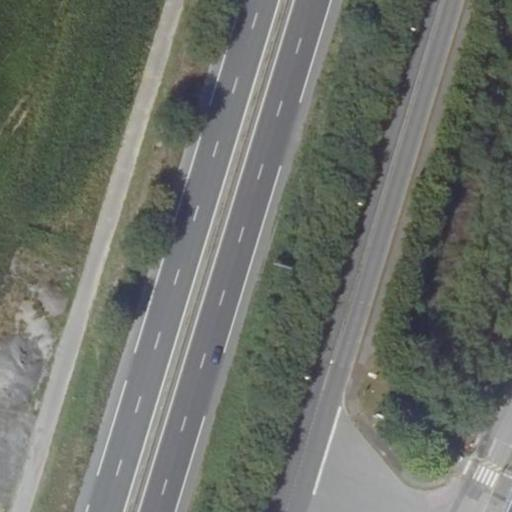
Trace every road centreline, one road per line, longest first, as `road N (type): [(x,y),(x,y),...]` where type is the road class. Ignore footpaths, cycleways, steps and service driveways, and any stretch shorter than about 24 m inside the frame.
road 1 (trunk): [(271,0),(109,511)]
road 2 (unclassified): [(287,511),(446,0)]
road 3 (trunk): [(157,511),(316,0)]
road 4 (unclassified): [(179,0),(23,511)]
road 5 (unknown): [(301,467),(426,511)]
